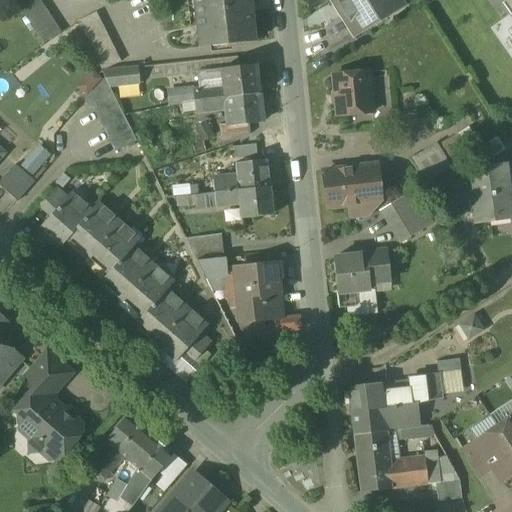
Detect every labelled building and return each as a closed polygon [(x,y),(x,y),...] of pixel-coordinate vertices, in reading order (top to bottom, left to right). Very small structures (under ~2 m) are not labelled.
[(61,33),(39,0),(14,0),(44,45),(61,33)] [(193,0),(198,46),(250,41),(246,9),(248,8),(246,0),(193,0)] [(402,0),(336,0),(344,13),(341,15),(354,36),(405,5),(402,0)] [(121,62),(96,13),(77,22),(102,72),(121,62)] [(258,66),(223,70),(225,87),(226,98),(261,94),(258,66)] [(138,68),(102,72),(105,78),(110,88),(140,84),(138,68)] [(370,72),(334,76),(338,116),(373,112),(370,72)] [(105,78),(85,101),(93,109),(115,99),(110,88),(105,78)] [(197,91),(196,81),(179,83),(183,104),(196,101),(194,91),(197,91)] [(177,83),(155,88),(159,109),(182,105),(177,83)] [(197,91),(194,91),(196,101),(226,98),(225,87),(197,91)] [(261,94),(226,98),(227,108),(229,124),(249,122),(264,120),(261,94)] [(226,98),(196,101),(197,112),(227,108),(226,98)] [(115,99),(93,109),(99,120),(120,109),(115,99)] [(120,109),(99,120),(104,131),(126,120),(120,109)] [(126,120),(104,131),(110,142),(131,131),(126,120)] [(229,124),(221,125),(222,137),(251,134),(249,122),(229,124)] [(467,127),(437,145),(448,165),(479,147),(467,127)] [(131,131),(110,142),(115,152),(136,142),(131,131)] [(496,138),(475,151),(482,162),(503,149),(496,138)] [(40,143),(22,164),(34,174),(51,152),(40,143)] [(257,145),(234,147),(236,159),(258,157),(257,145)] [(437,145),(410,160),(422,181),(448,165),(437,145)] [(268,161),(234,164),(236,177),(237,191),(271,187),(268,161)] [(377,164),(328,171),(333,209),(346,207),(382,202),(377,164)] [(35,182),(16,165),(0,182),(0,185),(18,201),(35,182)] [(506,166),(472,170),(475,194),(470,195),(474,225),(511,220),(511,219),(510,206),(506,166)] [(236,177),(212,179),(213,193),(237,191),(236,177)] [(271,187),(237,191),(239,206),(240,217),(273,214),(271,187)] [(56,189),(41,206),(51,215),(67,198),(56,189)] [(237,191),(213,193),(215,209),(239,206),(237,191)] [(413,191),(382,210),(402,242),(433,223),(413,191)] [(51,215),(40,228),(41,229),(45,224),(65,242),(72,235),(99,203),(92,210),(72,192),(51,215)] [(213,193),(193,196),(195,211),(215,209),(213,193)] [(382,202),(346,207),(348,220),(367,217),(382,202)] [(99,203),(72,235),(92,252),(119,221),(99,203)] [(119,221),(92,252),(112,270),(140,239),(119,221)] [(221,235),(185,238),(197,261),(223,258),(221,235)] [(112,270),(106,278),(126,295),(154,264),(134,246),(140,239),(112,270)] [(370,255),(334,260),(338,306),(358,304),(357,293),(370,292),(368,277),(388,275),(385,251),(370,253),(370,255)] [(223,258),(197,261),(204,276),(225,274),(223,258)] [(154,264),(126,295),(147,313),(174,282),(154,264)] [(278,265),(235,269),(237,288),(242,287),(246,321),(281,317),(277,278),(280,278),(278,265)] [(147,313),(140,321),(160,338),(156,342),(156,343),(188,307),(168,289),(175,282),(174,282),(147,313)] [(188,307),(156,343),(160,339),(180,356),(176,360),(176,361),(185,351),(201,333),(209,325),(188,307)] [(474,316),(460,325),(469,339),(482,330),(474,316)] [(300,317),(275,319),(276,332),(301,330),(300,317)] [(212,342),(201,333),(185,351),(196,360),(212,342)] [(0,379),(19,358),(0,341),(0,379)] [(459,359),(436,362),(438,374),(439,374),(461,371),(459,359)] [(58,379),(36,360),(23,375),(37,387),(38,386),(46,393),(58,379)] [(399,389),(382,391),(381,384),(348,388),(353,435),(386,431),(416,428),(413,405),(443,399),(439,374),(438,374),(438,378),(408,381),(398,383),(399,389)] [(46,393),(38,386),(37,387),(15,412),(27,423),(22,428),(38,442),(39,450),(49,459),(58,460),(80,435),(79,428),(74,423),(73,418),(66,412),(61,412),(50,402),(49,397),(46,393)] [(511,417),(497,428),(511,450),(511,417)] [(147,437),(126,419),(105,443),(113,450),(122,457),(127,461),(147,437)] [(511,450),(497,428),(475,442),(481,451),(501,481),(510,476),(511,475),(511,450)] [(386,431),(380,432),(384,462),(390,461),(386,431)] [(380,432),(353,435),(358,493),(387,490),(384,462),(380,432)] [(171,458),(147,437),(127,461),(136,469),(119,499),(132,508),(151,481),(171,458)] [(475,442),(461,452),(466,461),(481,451),(475,442)] [(113,450),(95,472),(103,479),(122,457),(113,450)] [(435,451),(424,453),(425,457),(413,459),(417,486),(435,484),(440,484),(437,460),(437,456),(435,456),(435,451)] [(460,481),(446,456),(437,460),(440,484),(435,484),(438,502),(461,499),(459,481),(460,481)] [(390,461),(384,462),(387,490),(417,486),(413,459),(390,461)] [(193,478),(163,511),(211,511),(212,511),(218,511),(224,505),(193,478)]
